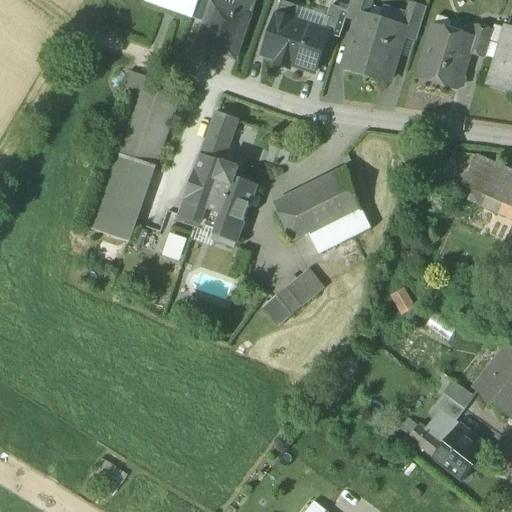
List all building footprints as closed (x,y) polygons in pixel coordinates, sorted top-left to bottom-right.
[(146,0),(146,2),(193,18),(198,0),(146,0)] [(213,0),(198,0),(193,18),(205,22),(212,1),(213,1),(213,0)] [(213,1),(212,1),(205,22),(197,47),(214,53),(217,46),(239,54),(256,2),(249,0),(239,0),(236,10),(213,1)] [(370,0),(351,0),(348,12),(346,19),(357,22),(359,15),(365,17),(370,0)] [(299,8),(281,2),(263,55),(278,60),(277,63),(289,68),(291,64),(315,73),(328,35),(328,34),(322,31),(294,22),(299,8)] [(410,5),(402,29),(405,30),(403,37),(416,41),(426,9),(410,5)] [(348,12),(331,6),(322,31),(328,34),(328,35),(340,39),(346,19),(348,12)] [(365,17),(359,15),(357,22),(343,69),(363,75),(364,71),(388,78),(387,82),(389,83),(403,37),(405,30),(402,29),(365,17)] [(511,22),(507,21),(488,85),(511,92),(511,22)] [(492,33),(475,27),(471,41),(473,41),(469,53),(471,53),(484,57),(492,33)] [(471,41),(434,29),(419,75),(450,85),(450,89),(456,91),(463,87),(465,81),(463,77),(471,53),(469,53),(473,41),(471,41)] [(184,91),(131,72),(121,98),(132,102),(114,153),(156,168),(184,91)] [(238,122),(218,115),(204,154),(224,161),(238,122)] [(156,168),(114,153),(87,228),(141,248),(168,172),(156,168)] [(235,180),(219,175),(223,164),(224,161),(204,154),(181,218),(218,232),(214,241),(235,248),(256,188),(235,180)] [(511,170),(476,156),(463,187),(511,207),(511,170)] [(239,170),(223,164),(219,175),(235,180),(239,170)] [(350,174),(277,210),(294,242),(309,235),(360,209),(357,201),(350,174)] [(360,209),(309,235),(319,254),(370,229),(360,209)] [(240,250),(232,272),(243,276),(252,254),(240,250)] [(262,266),(257,263),(252,273),(257,275),(262,266)] [(307,271),(286,289),(302,308),(323,291),(307,271)] [(302,308),(286,289),(264,307),(280,326),(302,308)] [(426,321),(416,302),(402,309),(412,328),(426,321)] [(492,366),(473,390),(511,421),(511,419),(511,348),(509,346),(507,348),(511,351),(497,370),(492,366)] [(474,398),(453,383),(444,396),(465,411),(474,398)] [(465,411),(444,396),(435,407),(456,422),(465,411)] [(436,458),(435,458),(465,481),(485,454),(473,445),(478,439),(460,425),(445,446),(436,458)] [(445,446),(419,426),(410,438),(436,458),(445,446)] [(101,462),(95,478),(114,485),(120,469),(101,462)]
